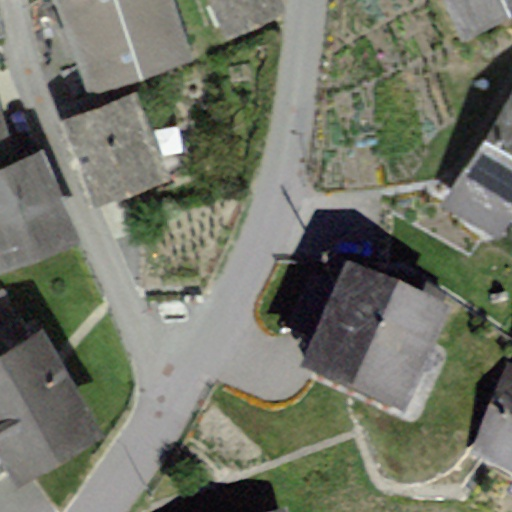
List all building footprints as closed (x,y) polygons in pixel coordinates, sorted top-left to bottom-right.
[(59,0),(90,94),(195,53),(175,0),(59,0)] [(210,0),(212,4),(219,1),(234,34),(283,12),(278,0),(210,0)] [(511,0),(456,0),(474,38),(511,18),(511,0)] [(0,161),(35,146),(9,76),(0,29),(0,161)] [(140,92),(56,123),(89,209),(173,178),(140,92)] [(511,102),(451,201),(509,237),(511,232),(511,102)] [(46,151),(0,169),(0,249),(9,271),(83,240),(46,151)] [(466,315),(359,270),(314,376),(421,421),(466,315)] [(0,342),(35,322),(8,276),(0,280),(0,342)] [(51,328),(0,356),(0,438),(24,482),(110,434),(51,328)] [(511,472),(511,379),(476,456),(511,472)]
